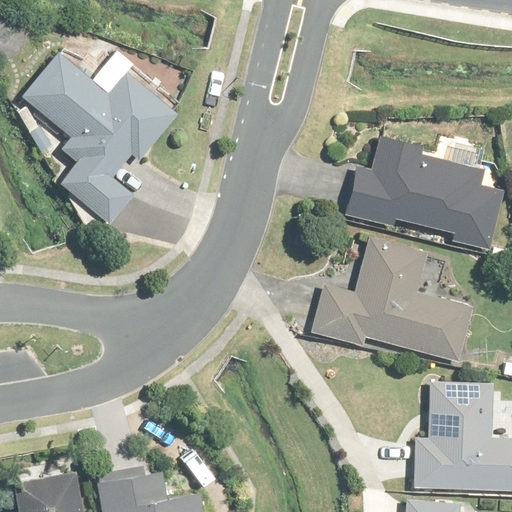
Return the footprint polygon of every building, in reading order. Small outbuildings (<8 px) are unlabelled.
[(115,177),(138,148),(145,153),(178,113),(125,71),(108,93),(57,52),(22,95),(74,136),(64,148),(78,159),(61,181),(112,221),(134,193),(115,177)] [(455,242),(489,249),(503,189),(484,185),(487,171),(422,157),(424,149),(380,140),(373,172),(355,169),(345,216),(395,227),(397,218),(457,232),(455,242)] [(362,334),(459,357),(467,323),(450,319),(455,301),(415,292),(424,255),(367,242),(355,293),(323,285),(312,331),(360,342),(362,334)] [(511,403),(492,403),(493,384),(433,381),(431,438),(419,438),(417,485),(511,488),(511,403)] [(85,511),(77,466),(13,478),(19,511),(85,511)] [(168,499),(162,469),(99,480),(104,511),(203,511),(200,494),(168,499)] [(472,511),(473,505),(408,501),(407,511),(472,511)]
